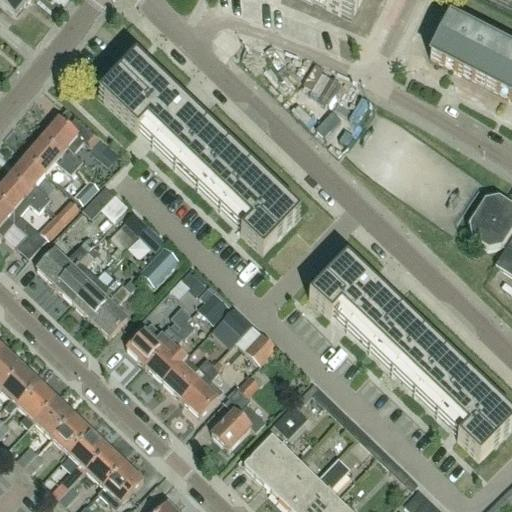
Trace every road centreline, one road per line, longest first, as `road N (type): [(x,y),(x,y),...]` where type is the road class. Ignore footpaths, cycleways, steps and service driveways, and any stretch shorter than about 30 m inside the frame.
road 1 (residential): [(189,49),(511,359)]
road 2 (residential): [(0,299),(225,511)]
road 3 (residential): [(370,81),(219,19),(189,49)]
road 4 (residential): [(511,161),(370,81)]
road 5 (residential): [(0,124),(91,0)]
